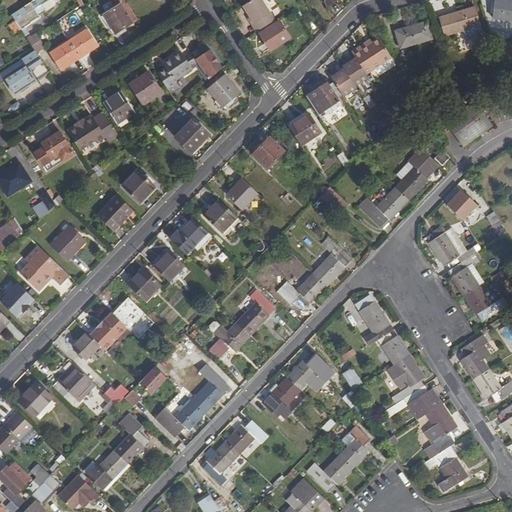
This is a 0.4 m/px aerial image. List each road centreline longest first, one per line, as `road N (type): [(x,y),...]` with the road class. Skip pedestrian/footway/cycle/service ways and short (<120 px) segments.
road 1 (residential): [(272,99),(0,382)]
road 2 (residential): [(135,511),(375,263)]
road 3 (residential): [(375,263),(511,475)]
road 4 (residential): [(209,6),(0,140)]
road 5 (residential): [(511,131),(463,167),(375,263)]
road 6 (residential): [(390,0),(358,13),(272,99)]
